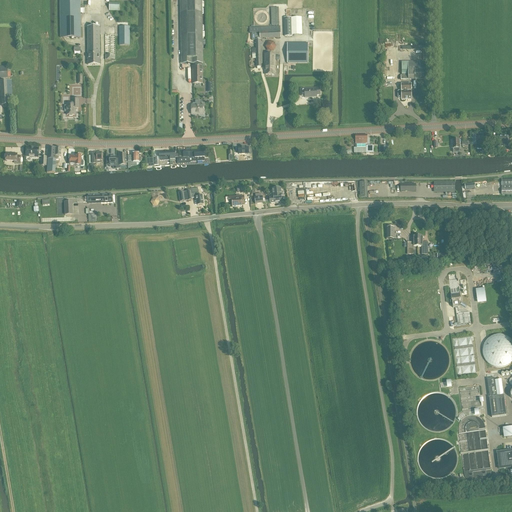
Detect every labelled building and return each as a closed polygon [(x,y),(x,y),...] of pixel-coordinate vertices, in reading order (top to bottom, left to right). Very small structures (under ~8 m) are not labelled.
[(203,49),(203,36),(202,0),(180,0),(181,65),(193,64),(193,66),(192,66),(193,84),(203,84),(202,64),(203,64),(203,49)] [(60,38),(81,38),(81,1),(62,1),(60,1),(60,38)] [(119,11),(120,3),(110,2),(109,10),(119,11)] [(291,18),(284,18),(284,36),(292,36),(292,35),(291,18)] [(100,27),(87,27),(88,65),(100,65),(100,27)] [(119,46),(130,46),(130,27),(119,27),(119,46)] [(256,28),(250,28),(250,33),(255,33),(255,35),(256,39),(260,39),(271,39),(280,38),(280,31),(280,27),(271,27),(266,27),(256,28)] [(115,35),(105,35),(105,60),(115,60),(115,35)] [(256,49),(252,49),(252,53),(256,53),(256,57),(257,67),(258,67),(260,67),(261,67),(261,58),(261,48),(261,44),(260,39),(256,39),(256,40),(256,47),(256,49)] [(276,47),(276,46),(276,44),(276,43),(275,42),(274,41),(273,40),(271,40),(270,40),(269,41),(267,41),(266,42),(266,44),(265,45),(265,46),(266,48),(266,49),(267,50),(269,51),(270,51),(271,51),(273,51),(274,50),(275,49),(276,48),(276,47)] [(287,63),(307,63),(307,42),(287,43),(287,63)] [(265,75),(275,75),(275,54),(265,54),(265,75)] [(425,79),(425,62),(401,63),(402,75),(408,75),(401,75),(401,80),(411,80),(425,79)] [(10,69),(7,69),(7,66),(0,66),(0,78),(7,78),(11,77),(10,69)] [(0,101),(1,102),(1,105),(7,105),(7,102),(12,102),(11,80),(0,80),(0,84),(1,99),(0,99),(0,101)] [(411,100),(411,85),(401,85),(401,91),(399,91),(398,92),(398,98),(399,99),(401,99),(401,100),(411,100)] [(317,95),(320,95),(320,87),(316,88),(316,89),(305,90),(305,88),(301,89),(301,96),(305,96),(305,98),(317,97),(317,95)] [(75,108),(76,108),(78,108),(78,99),(72,99),(72,102),(67,102),(67,104),(67,106),(65,106),(65,112),(67,112),(67,115),(69,115),(69,116),(72,116),(73,115),(75,115),(75,108)] [(193,103),(193,105),(191,105),(191,115),(204,115),(204,105),(200,105),(200,101),(195,101),(195,104),(193,103)] [(361,135),(356,135),(356,144),(361,144),(367,144),(367,138),(367,135),(361,135)] [(497,138),(491,138),(492,148),(497,148),(497,147),(498,147),(498,148),(500,148),(500,149),(503,149),(504,151),(508,151),(508,148),(508,137),(504,137),(502,137),(497,137),(497,138)] [(31,148),(30,147),(28,147),(27,148),(26,148),(26,157),(24,157),(24,161),(26,161),(26,157),(38,158),(39,148),(31,148)] [(55,151),(55,149),(49,148),(47,173),(55,173),(56,160),(53,160),(53,155),(54,155),(54,151),(55,151)] [(59,156),(61,157),(61,148),(56,148),(55,149),(55,151),(54,151),(54,155),(53,155),(53,160),(56,160),(59,160),(59,156)] [(204,151),(188,152),(188,151),(184,152),(184,150),(181,151),(182,158),(178,158),(178,154),(177,154),(177,158),(178,158),(178,160),(177,160),(178,164),(189,164),(189,162),(205,161),(204,151)] [(160,161),(170,160),(170,152),(159,153),(160,161)] [(17,157),(17,154),(6,154),(6,161),(14,162),(14,163),(20,163),(21,157),(17,157)] [(133,162),(128,162),(128,168),(131,168),(131,167),(136,166),(136,163),(139,163),(140,163),(141,162),(141,158),(140,157),(139,157),(139,154),(133,154),(133,162)] [(81,156),(80,155),(78,155),(76,156),(76,157),(70,156),(70,165),(76,165),(76,166),(81,166),(83,166),(84,163),(83,162),(81,162),(81,156)] [(110,155),(106,155),(107,159),(109,159),(110,167),(113,167),(113,169),(117,169),(117,160),(116,157),(113,157),(113,156),(110,156),(110,157),(110,155)] [(120,160),(117,160),(117,169),(120,169),(120,166),(127,166),(126,155),(119,155),(120,160)] [(511,180),(502,181),(502,189),(502,195),(511,194),(511,180)] [(453,182),(434,183),(434,194),(453,194),(453,182)] [(271,195),(269,196),(270,199),(270,203),(271,203),(273,203),(275,203),(277,202),(279,202),(280,202),(282,202),(281,195),(281,194),(281,193),(280,189),(279,189),(278,189),(278,188),(275,188),(275,189),(274,189),(273,189),(273,191),(272,191),(272,194),(271,195)] [(179,193),(180,202),(185,202),(185,201),(187,201),(192,200),(192,199),(196,198),(197,206),(204,205),(202,196),(199,196),(198,190),(195,191),(179,193)] [(255,198),(255,204),(263,203),(262,197),(261,197),(261,194),(256,195),(256,198),(255,198)] [(96,202),(101,202),(101,203),(113,203),(112,195),(88,195),(88,203),(96,203),(96,202)] [(244,203),(244,200),(241,200),(237,200),(237,197),(229,197),(229,204),(232,203),(232,207),(242,206),(241,203),(244,203)] [(73,215),(73,202),(57,203),(57,215),(65,215),(73,215)] [(418,247),(418,236),(413,236),(413,242),(407,242),(407,255),(413,255),(413,247),(418,247)] [(423,243),(423,237),(418,236),(418,247),(422,247),(422,255),(428,255),(428,243),(423,243)] [(460,300),(459,287),(450,288),(451,301),(452,301),(453,308),(460,307),(459,300),(460,300)] [(485,289),(476,290),(478,305),(487,304),(485,289)] [(488,339),(486,341),(484,344),(483,347),(482,351),(483,354),(484,358),(485,360),(487,363),(489,365),(492,366),(495,368),(498,368),(501,368),(504,367),(507,366),(510,364),(511,363),(511,364),(511,340),(510,339),(508,337),(505,336),(501,335),(498,335),(494,335),(491,337),(490,338),(488,339)] [(506,416),(504,395),(496,396),(494,378),(487,379),(489,397),(489,398),(492,418),(506,416)] [(511,450),(497,453),(499,469),(509,468),(509,469),(511,468),(511,450)]
